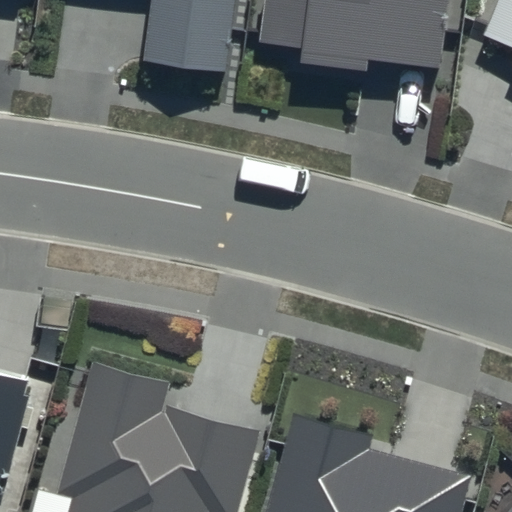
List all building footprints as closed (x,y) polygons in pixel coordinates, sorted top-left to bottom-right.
[(164,0),(157,73),(218,79),(225,0),(164,0)] [(268,0),(264,52),(429,70),(436,0),(268,0)] [(511,0),(497,0),(479,47),(511,59),(511,0)] [(177,382),(103,372),(65,499),(101,509),(99,511),(226,511),(252,428),(171,404),(177,382)] [(0,511),(36,383),(0,373),(0,511)] [(459,511),(468,478),(298,435),(278,511),(459,511)]
